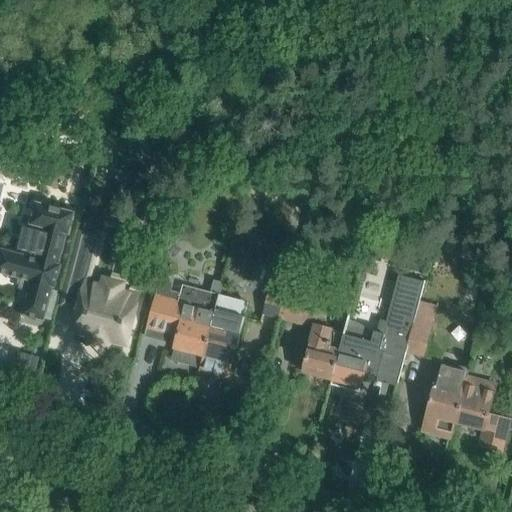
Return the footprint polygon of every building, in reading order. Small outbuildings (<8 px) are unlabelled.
[(0,273),(30,281),(21,315),(44,321),(53,287),(55,288),(61,264),(59,264),(67,235),(69,235),(75,212),(35,202),(29,225),(28,228),(23,227),(18,249),(22,251),(21,254),(13,252),(7,250),(0,249),(0,250),(0,249),(0,273)] [(82,234),(63,303),(79,308),(73,329),(92,334),(90,339),(106,344),(107,338),(126,342),(138,296),(120,291),(121,286),(106,282),(104,287),(87,283),(99,238),(82,234)] [(270,289),(263,314),(281,319),(288,294),(295,268),(296,263),(278,258),(273,274),(270,289)] [(332,379),(331,385),(360,392),(361,386),(365,373),(373,375),(372,376),(374,377),(374,375),(397,381),(397,383),(398,383),(406,352),(421,300),(426,282),(400,275),(388,321),(381,319),(378,332),(374,332),(374,334),(369,330),(364,327),(359,324),(354,322),(348,320),(345,332),(332,379)] [(195,287),(187,285),(182,287),(181,293),(170,290),(172,285),(169,280),(160,278),(147,326),(145,336),(146,336),(146,334),(168,339),(168,342),(169,342),(171,332),(178,334),(175,347),(204,355),(221,293),(201,288),(197,291),(195,287)] [(249,301),(221,293),(211,327),(199,371),(228,379),(249,301)] [(288,294),(281,319),(312,327),(320,297),(305,293),(304,298),(288,294)] [(421,300),(406,352),(425,356),(431,330),(438,304),(421,300)] [(308,352),(303,371),(332,379),(345,332),(317,325),(312,343),(311,343),(308,352)] [(456,422),(467,377),(469,369),(441,361),(428,411),(423,431),(451,438),(456,422)] [(502,452),(507,432),(510,420),(489,414),(496,385),(467,377),(456,422),(484,429),(480,446),(502,452)]
